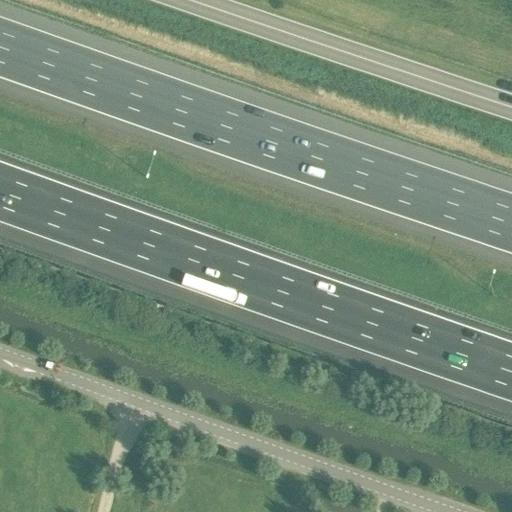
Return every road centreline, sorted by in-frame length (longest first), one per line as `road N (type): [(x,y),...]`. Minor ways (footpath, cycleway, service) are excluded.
road 1 (motorway): [(0,190),(511,369)]
road 2 (motorway): [(511,222),(0,44)]
road 3 (unclassified): [(443,511),(0,357)]
road 4 (primary): [(183,0),(511,109)]
